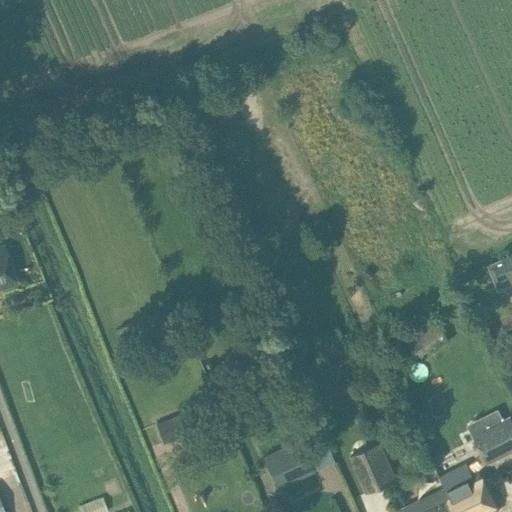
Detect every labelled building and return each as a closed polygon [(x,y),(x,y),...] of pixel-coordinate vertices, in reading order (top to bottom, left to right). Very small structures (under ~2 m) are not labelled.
[(215,177),(226,172),(217,152),(207,156),(215,177)] [(0,288),(17,284),(5,245),(0,246),(0,288)] [(503,256),(488,263),(499,288),(511,282),(511,252),(503,256)] [(270,366),(247,313),(227,321),(250,374),(270,366)] [(403,334),(415,356),(448,337),(436,316),(403,334)] [(369,350),(368,351),(375,368),(393,360),(383,339),(381,333),(364,340),(369,350)] [(511,345),(501,352),(511,369),(511,368),(511,345)] [(489,463),(511,451),(511,417),(511,416),(503,420),(498,410),(469,425),(489,463)] [(193,432),(185,412),(157,422),(164,443),(193,432)] [(299,437),(287,443),(281,446),(263,454),(279,488),(302,477),(315,471),(299,437)] [(416,449),(410,437),(401,441),(407,453),(416,449)] [(396,479),(380,443),(351,456),(368,492),(396,479)] [(494,511),(498,510),(478,470),(472,473),(467,463),(439,476),(445,488),(456,511),(494,511)] [(397,511),(456,511),(445,488),(397,511)] [(104,496),(79,506),(81,511),(106,511),(110,511),(104,496)]
